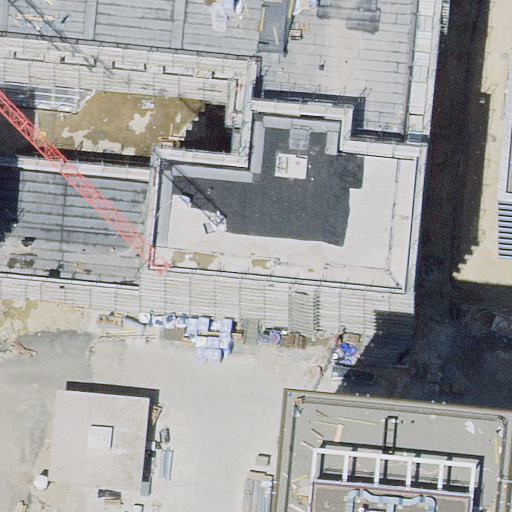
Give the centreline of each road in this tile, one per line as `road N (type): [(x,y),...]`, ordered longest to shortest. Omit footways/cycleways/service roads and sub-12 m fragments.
road 1 (unknown): [(306,301),(333,195),(327,114),(284,59),(229,34),(0,3)]
road 2 (unknown): [(306,301),(359,320),(465,298),(511,271)]
road 3 (unknown): [(254,511),(306,301)]
